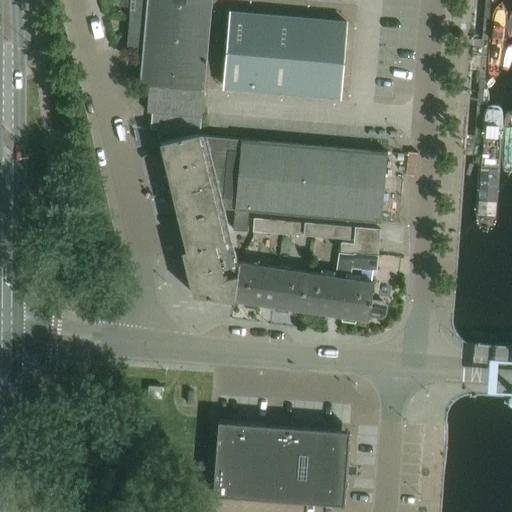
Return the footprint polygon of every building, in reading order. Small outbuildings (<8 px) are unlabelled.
[(133,0),(129,48),(143,49),(140,83),(150,84),(148,112),(153,112),(202,116),(212,0),(133,0)] [(511,0),(494,0),(490,60),(511,61),(511,0)] [(347,22),(231,11),(225,86),(340,97),(347,22)] [(511,69),(491,68),(483,188),(506,190),(511,109),(511,69)] [(200,133),(202,116),(153,112),(151,128),(158,129),(184,131),(200,133)] [(200,133),(184,131),(158,129),(187,248),(183,249),(193,294),(195,294),(195,293),(233,299),(239,262),(230,260),(218,207),(235,208),(249,210),(381,221),(388,151),(200,135),(200,133)] [(465,197),(457,317),(481,318),(489,199),(465,197)] [(249,210),(235,208),(233,229),(247,230),(249,210)] [(301,222),(255,218),(253,231),(300,235),(301,222)] [(305,222),(305,224),(304,235),(350,239),(351,227),(305,222)] [(353,253),(354,252),(378,254),(379,254),(381,229),(355,227),(354,244),(341,243),(341,252),(353,253)] [(335,276),(306,272),(301,309),(368,319),(369,317),(372,298),(374,282),(371,281),(360,280),(350,278),(352,268),(362,268),(373,269),(377,270),(378,254),(354,252),(353,253),(341,252),(339,252),(335,276)] [(301,309),(306,272),(239,262),(233,299),(301,309)] [(362,268),(360,280),(371,281),(373,269),(362,268)] [(372,298),(369,317),(381,318),(386,314),(388,306),(384,300),(372,298)] [(163,397),(164,386),(149,386),(148,397),(163,397)] [(217,428),(213,493),(344,503),(349,438),(272,424),(262,422),(220,419),(218,419),(217,428)]
